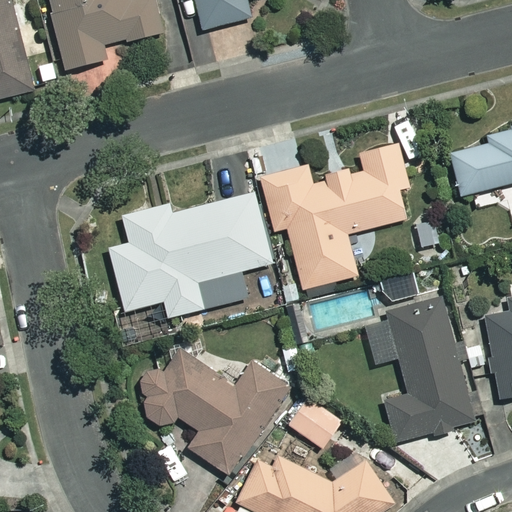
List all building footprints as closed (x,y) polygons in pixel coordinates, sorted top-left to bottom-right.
[(0,0),(0,100),(38,91),(14,0),(0,0)] [(33,0),(38,20),(57,15),(71,73),(113,63),(109,47),(151,37),(142,0),(33,0)] [(200,0),(209,32),(256,20),(251,1),(255,0),(200,0)] [(511,129),(494,134),(496,145),(457,154),(467,198),(511,187),(511,129)] [(415,191),(404,147),(367,156),(370,169),(317,183),(313,168),(267,180),(281,234),(293,231),(309,291),(363,278),(352,235),(413,220),(406,193),(415,191)] [(277,266),(258,196),(177,217),(174,207),(129,219),(136,246),(116,251),(132,313),(170,304),(174,320),(210,311),(203,285),(277,266)] [(374,277),(378,302),(418,295),(414,270),(374,277)] [(479,423),(446,302),(391,316),(393,323),(371,329),(381,366),(404,360),(414,397),(391,404),(401,444),(479,423)] [(511,313),(485,319),(501,397),(511,394),(511,313)] [(194,451),(241,480),(298,389),(256,363),(240,388),(226,378),(234,365),(193,339),(172,372),(157,363),(141,388),(154,397),(145,412),(174,430),(180,419),(205,435),(194,451)] [(348,422),(314,398),(294,427),(328,450),(348,422)] [(394,511),(372,465),(334,484),(285,459),(278,473),(262,465),(238,511),(394,511)]
